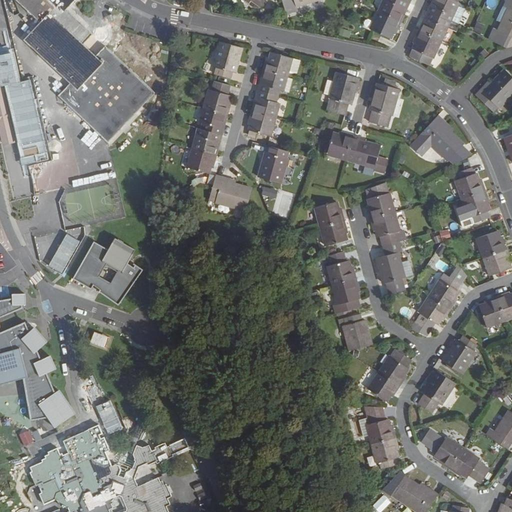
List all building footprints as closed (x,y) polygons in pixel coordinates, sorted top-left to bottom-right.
[(76,0),(16,0),(40,23),(24,40),(70,85),(58,97),(108,144),(155,95),(105,47),(95,57),(83,45),(93,35),(67,10),(76,0)] [(315,0),(284,0),(288,13),(299,10),(298,6),(315,0)] [(410,2),(404,0),(384,0),(379,11),(399,20),(405,8),(407,8),(410,2)] [(431,5),(428,11),(450,21),(460,2),(455,0),(435,0),(433,6),(431,5)] [(511,0),(506,0),(504,5),(509,7),(498,31),(493,28),(488,39),(505,46),(510,36),(511,37),(511,0)] [(460,2),(450,21),(459,25),(468,6),(460,2)] [(399,20),(379,11),(370,29),(391,38),(396,27),(398,28),(401,21),(399,20)] [(450,21),(428,11),(425,17),(427,18),(422,30),(442,40),(450,21)] [(442,40),(422,30),(420,29),(416,37),(419,37),(413,49),(410,56),(430,65),(433,58),(442,40)] [(236,72),(243,48),(221,42),(214,67),(218,68),(216,74),(231,79),(233,71),(236,72)] [(441,43),(434,59),(441,62),(448,46),(441,43)] [(264,71),(266,71),(288,77),(294,57),(272,52),(269,64),(266,63),(264,71)] [(294,57),(288,77),(294,79),(297,80),(302,60),(294,57)] [(496,113),(511,95),(511,74),(506,69),(483,92),(481,90),(477,95),(471,100),(490,118),(496,113)] [(259,91),(279,96),(281,97),(283,90),(285,91),(288,77),(266,71),(263,85),(261,84),(259,91)] [(350,105),(358,78),(337,72),(330,100),(333,100),(329,111),(344,116),(347,105),(350,105)] [(294,79),(288,77),(285,91),(290,92),(294,79)] [(204,110),(226,115),(229,116),(230,110),(228,109),(232,95),(229,94),(232,85),(216,80),(214,90),(210,89),(204,110)] [(399,89),(378,83),(370,111),(373,112),(371,122),(385,127),(388,116),(391,117),(399,89)] [(2,87),(0,87),(0,136),(2,146),(15,143),(2,87)] [(256,110),(277,116),(281,103),(278,102),(279,96),(259,91),(257,97),(259,98),(256,110)] [(205,131),(223,136),(225,130),(223,129),(226,115),(204,110),(201,123),(206,125),(205,131)] [(272,135),(277,116),(256,110),(253,110),(251,118),(254,118),(251,130),(272,135)] [(444,120),(439,116),(412,145),(422,155),(433,144),(450,161),(465,145),(442,123),(444,120)] [(221,142),(223,136),(205,131),(201,130),(199,136),(198,136),(194,150),(215,155),(219,141),(221,142)] [(347,160),(354,136),(347,134),(346,136),(334,133),(328,155),(347,160)] [(361,138),(354,136),(347,160),(376,168),(375,170),(385,173),(388,159),(379,157),(382,146),(360,140),(361,138)] [(402,150),(404,142),(395,139),(393,148),(402,150)] [(454,165),(474,154),(465,145),(450,161),(454,165)] [(286,158),(288,152),(271,147),(270,153),(267,153),(260,178),(282,183),(289,158),(286,158)] [(218,155),(215,155),(194,150),(188,169),(210,175),(214,162),(216,163),(218,155)] [(463,198),(486,190),(484,182),(481,183),(478,172),(475,173),(473,167),(457,172),(459,179),(457,180),(463,198)] [(248,211),(253,190),(223,181),(224,179),(217,177),(211,201),(248,211)] [(389,181),(367,190),(373,210),(370,211),(373,218),(397,211),(389,181)] [(264,197),(271,194),(267,185),(260,188),(264,197)] [(489,197),(486,190),(463,198),(470,217),(473,216),(475,222),(491,217),(488,210),(491,209),(487,198),(489,197)] [(278,191),(278,204),(292,204),(292,191),(278,191)] [(323,226),(346,220),(344,213),(342,213),(339,201),(318,207),(323,226)] [(397,211),(373,218),(375,225),(377,224),(380,236),(382,235),(385,245),(402,241),(399,231),(402,230),(397,211)] [(348,227),(346,220),(323,226),(328,244),(349,239),(346,228),(348,227)] [(448,228),(439,231),(441,238),(450,236),(448,228)] [(484,256),(507,248),(504,241),(503,241),(499,229),(477,237),(484,256)] [(118,305),(143,269),(135,264),(133,267),(127,263),(135,249),(114,237),(107,249),(93,241),(73,278),(91,289),(93,284),(101,289),(99,292),(118,305)] [(405,251),(402,241),(385,245),(388,256),(400,253),(400,252),(405,251)] [(509,255),(507,248),(484,256),(491,274),(511,267),(507,255),(509,255)] [(334,284),(358,278),(356,271),(353,272),(350,260),(347,260),(345,251),(329,256),(332,264),(329,265),(334,284)] [(404,268),(400,253),(388,256),(379,258),(386,284),(389,283),(392,294),(406,290),(403,279),(407,278),(404,268)] [(443,279),(432,295),(452,309),(456,303),(454,302),(460,291),(458,290),(462,284),(469,274),(462,264),(453,277),(447,273),(443,279)] [(411,266),(404,268),(407,278),(414,276),(411,266)] [(360,286),(358,278),(334,284),(339,303),(337,304),(339,312),(360,307),(357,299),(360,298),(357,286),(360,286)] [(16,296),(0,298),(0,323),(3,322),(2,315),(27,305),(25,302),(28,302),(28,292),(16,292),(16,296)] [(505,295),(499,297),(507,319),(511,317),(511,294),(506,297),(505,295)] [(452,309),(432,295),(420,312),(422,314),(419,319),(433,329),(436,323),(438,325),(445,315),(447,316),(452,309)] [(507,319),(499,297),(492,299),(493,301),(481,305),(489,326),(507,319)] [(346,324),(343,325),(350,350),(372,344),(364,319),(362,320),(360,313),(345,317),(346,324)] [(28,319),(0,330),(0,380),(24,374),(32,417),(49,414),(56,424),(75,411),(60,388),(57,390),(49,369),(57,366),(52,354),(44,357),(40,348),(49,339),(37,325),(32,329),(28,319)] [(94,330),(90,342),(104,347),(108,335),(94,330)] [(444,361),(462,374),(478,352),(475,351),(479,345),(465,336),(461,341),(459,339),(444,361)] [(391,355),(380,371),(400,385),(404,379),(402,378),(409,367),(406,365),(412,358),(397,348),(392,356),(391,355)] [(457,382),(439,370),(423,391),(426,393),(420,402),(433,412),(440,402),(442,404),(457,382)] [(400,385),(380,371),(369,387),(387,399),(393,390),(396,391),(400,385)] [(506,393),(500,386),(497,390),(503,398),(507,394),(506,393)] [(511,400),(510,398),(507,394),(503,398),(509,404),(511,402),(511,400)] [(373,443),(397,437),(395,430),(393,430),(391,424),(390,418),(386,419),(385,413),(383,407),(367,405),(370,416),(372,423),(369,424),(371,434),(373,443)] [(494,429),(490,435),(510,448),(511,445),(511,411),(498,432),(494,429)] [(370,416),(361,419),(365,435),(371,434),(369,424),(372,423),(370,416)] [(90,437),(92,436),(89,429),(64,440),(69,452),(60,456),(57,449),(48,453),(47,458),(42,460),(44,463),(30,469),(32,473),(29,475),(34,487),(41,484),(42,486),(55,480),(60,491),(54,493),(51,502),(54,503),(55,504),(56,505),(57,506),(57,507),(58,507),(59,510),(63,508),(64,510),(68,509),(70,511),(173,511),(169,502),(172,500),(170,495),(173,493),(167,480),(164,482),(162,478),(160,479),(158,475),(137,485),(134,478),(138,467),(146,463),(147,465),(157,461),(158,462),(189,447),(185,439),(168,448),(165,442),(152,448),(153,450),(149,452),(147,449),(135,445),(131,457),(133,463),(130,470),(125,473),(123,478),(118,476),(120,470),(117,464),(114,463),(109,465),(108,462),(104,464),(95,461),(93,456),(102,451),(97,439),(92,441),(90,437)] [(451,467),(465,447),(449,436),(447,439),(441,435),(432,448),(438,452),(437,454),(447,461),(445,463),(451,467)] [(399,445),(397,437),(373,443),(378,462),(381,461),(383,468),(398,464),(396,458),(399,457),(396,445),(399,445)] [(481,458),(465,447),(451,467),(457,472),(459,469),(468,477),(470,474),(475,478),(484,465),(479,461),(481,458)] [(484,465),(475,478),(481,482),(490,469),(484,465)] [(392,490),(395,492),(405,477),(402,474),(392,490)] [(405,477),(395,492),(394,493),(420,511),(427,511),(440,494),(434,489),(432,493),(406,475),(405,477)] [(0,487),(0,507),(11,505),(6,486),(0,487)] [(383,494),(372,506),(379,511),(381,511),(391,502),(383,494)] [(511,511),(511,498),(510,498),(508,503),(505,502),(501,511),(511,511)]
